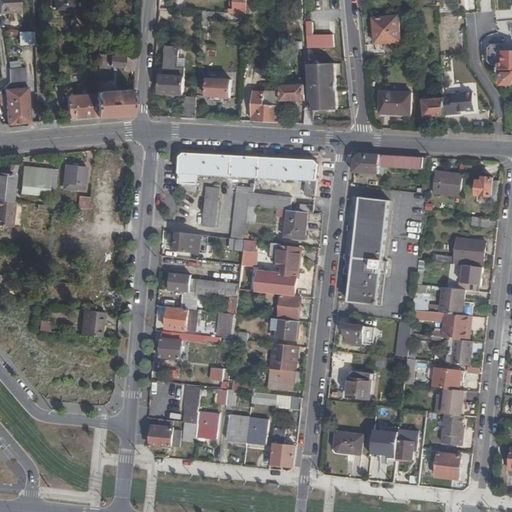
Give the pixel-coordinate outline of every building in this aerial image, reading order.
[(20,0),(0,0),(0,12),(20,11),(20,0)] [(230,14),(247,15),(247,0),(234,0),(235,8),(231,8),(230,14)] [(160,9),(160,14),(203,18),(204,12),(160,9)] [(204,12),(203,18),(203,25),(210,25),(210,18),(247,20),(247,15),(230,14),(207,12),(204,12)] [(400,17),(375,19),(377,45),(402,43),(400,17)] [(308,51),(335,49),(334,36),(314,37),(313,23),(307,23),(308,51)] [(33,32),(19,32),(19,46),(33,46),(33,32)] [(444,51),(466,49),(464,35),(443,37),(444,51)] [(511,52),(507,53),(506,48),(503,45),(502,39),(493,38),(493,45),(490,49),(489,61),(493,65),(500,66),(500,76),(505,77),(505,85),(511,84),(511,52)] [(181,49),(167,47),(165,76),(163,75),(161,93),(184,95),(186,70),(179,69),(180,59),(181,49)] [(27,67),(27,59),(31,59),(31,56),(12,57),(13,68),(27,67)] [(136,58),(111,57),(111,67),(125,67),(125,70),(136,71),(136,58)] [(314,103),(314,111),(333,109),(334,100),(335,99),(335,89),(338,89),(338,87),(336,88),(335,63),(309,65),(311,100),(312,101),(314,103)] [(9,124),(31,123),(29,87),(24,88),(22,68),(8,69),(9,74),(9,79),(8,82),(6,85),(6,94),(7,102),(9,124)] [(199,77),(198,95),(231,97),(232,79),(199,77)] [(282,86),(283,101),(306,100),(306,85),(282,86)] [(134,90),(96,92),(96,94),(97,116),(132,114),(134,90)] [(445,99),(447,116),(462,114),(462,112),(477,111),(475,91),(453,93),(453,95),(445,96),(445,99)] [(255,116),(255,121),(281,123),(281,106),(278,106),(266,105),(266,93),(254,93),(254,116),(255,116)] [(266,105),(278,106),(278,93),(266,93),(266,105)] [(97,116),(96,94),(69,96),(68,119),(97,118),(97,116)] [(412,95),(383,94),(383,116),(411,117),(412,95)] [(185,105),(184,118),(197,118),(198,98),(188,98),(187,105),(185,105)] [(427,117),(447,116),(445,99),(425,100),(427,117)] [(305,111),(305,124),(314,124),(314,111),(305,111)] [(254,178),(256,159),(213,156),(186,153),(184,156),(182,182),(199,184),(200,174),(254,178)] [(356,159),(354,173),(362,173),(370,174),(382,175),(382,167),(417,169),(417,166),(426,166),(427,159),(362,155),(356,159)] [(265,159),(256,159),(254,178),(307,182),(306,196),(317,197),(319,167),(315,163),(265,159)] [(431,159),(427,159),(426,166),(417,166),(417,169),(425,169),(425,171),(430,172),(431,159)] [(86,166),(66,164),(65,181),(84,182),(86,166)] [(22,187),(50,189),(51,169),(51,168),(23,166),(22,187)] [(55,196),(58,170),(51,169),(50,189),(50,195),(55,196)] [(0,172),(0,198),(14,201),(15,191),(12,190),(13,174),(0,172)] [(462,197),(464,176),(438,173),(436,195),(462,197)] [(493,196),(494,183),(494,178),(481,177),(480,182),(478,181),(477,195),(493,196)] [(199,184),(182,182),(182,190),(199,191),(199,184)] [(50,195),(50,189),(22,187),(22,193),(50,195)] [(221,189),(208,187),(203,227),(217,228),(221,189)] [(234,240),(247,241),(251,207),(253,194),(253,190),(240,189),(234,240)] [(256,194),(253,194),(251,207),(289,211),(291,211),(292,199),(256,194)] [(90,210),(91,198),(91,197),(81,196),(79,208),(81,208),(90,210)] [(0,224),(5,225),(13,226),(16,201),(14,201),(0,198),(0,224)] [(380,307),(383,278),(388,278),(389,265),(385,264),(391,202),(362,198),(351,304),(380,307)] [(308,214),(314,214),(315,207),(304,205),(303,213),(308,214)] [(308,214),(303,213),(291,211),(289,211),(285,238),(305,240),(308,214)] [(491,220),(477,218),(476,226),(490,227),(491,220)] [(202,236),(178,233),(176,250),(201,252),(202,236)] [(475,267),(476,267),(477,262),(486,263),(489,242),(459,239),(455,264),(466,266),(475,267)] [(247,241),(245,265),(244,273),(255,274),(256,270),(258,253),(256,252),(258,242),(247,241)] [(301,276),(303,247),(272,244),(271,256),(280,257),(279,266),(287,266),(287,275),(301,276)] [(418,285),(423,286),(426,262),(420,261),(418,285)] [(475,267),(466,266),(464,284),(463,283),(462,291),(467,291),(480,293),(481,286),(483,286),(485,269),(475,268),(475,267)] [(255,274),(244,273),(242,284),(242,290),(260,292),(262,270),(256,270),(255,274)] [(177,293),(181,293),(185,294),(185,291),(190,291),(192,291),(193,279),(193,276),(174,273),(173,289),(177,289),(177,293)] [(206,296),(241,300),(242,290),(242,284),(193,279),(192,291),(190,291),(185,291),(185,294),(181,293),(180,307),(195,309),(196,295),(206,296)] [(418,285),(415,311),(430,312),(433,287),(423,286),(418,285)] [(464,316),(467,291),(462,291),(444,289),(441,313),(447,314),(464,316)] [(205,310),(206,296),(196,295),(195,309),(205,310)] [(305,299),(285,296),(283,317),(302,319),(305,299)] [(199,312),(171,308),(169,328),(197,331),(199,312)] [(107,320),(107,312),(86,310),(83,334),(103,337),(105,320),(107,320)] [(415,311),(414,319),(446,322),(445,339),(457,340),(469,342),(470,325),(473,326),(474,317),(464,316),(447,314),(441,313),(430,312),(415,311)] [(239,315),(223,313),(220,335),(237,337),(237,332),(239,315)] [(283,320),(275,319),(273,337),(280,338),(282,321),(283,320)] [(41,329),(53,331),(54,322),(42,321),(41,329)] [(301,324),(282,321),(280,338),(299,340),(301,324)] [(366,327),(348,324),(347,335),(350,335),(349,342),(365,343),(366,327)] [(249,333),(237,332),(237,337),(236,340),(249,341),(249,333)] [(184,342),(163,340),(162,356),(182,358),(184,342)] [(249,341),(236,340),(235,347),(248,348),(249,341)] [(455,365),(472,367),(475,343),(472,342),(469,342),(457,340),(455,365)] [(298,372),(301,347),(277,344),(274,369),(298,372)] [(417,360),(410,360),(407,384),(415,385),(418,360),(417,360)] [(212,367),(211,380),(225,380),(225,367),(212,367)] [(296,391),(298,372),(274,369),(273,377),(272,377),(272,389),(296,391)] [(448,389),(461,390),(463,372),(439,369),(437,388),(448,389)] [(374,380),(352,378),(350,395),(371,398),(374,380)] [(239,390),(256,392),(257,383),(240,381),(239,390)] [(202,423),(203,412),(201,412),(203,389),(189,388),(188,395),(192,396),(191,412),(187,412),(186,421),(189,422),(195,423),(202,423)] [(220,404),(229,405),(230,391),(222,389),(220,404)] [(230,391),(229,405),(236,405),(238,390),(230,389),(230,391)] [(463,416),(465,391),(461,390),(448,389),(447,396),(446,414),(449,414),(463,416)] [(279,407),(280,395),(256,392),(254,404),(279,407)] [(304,410),(305,398),(280,395),(279,407),(304,410)] [(446,414),(447,396),(440,395),(438,413),(446,414)] [(202,423),(200,435),(220,437),(222,414),(203,412),(202,423)] [(449,414),(446,445),(464,447),(465,438),(464,438),(466,416),(463,416),(449,414)] [(230,439),(250,441),(253,418),(233,416),(230,439)] [(253,418),(250,441),(269,443),(272,420),(253,418)] [(174,420),(161,419),(160,425),(154,424),(152,446),(164,447),(164,446),(174,447),(176,430),(176,427),(174,427),(174,420)] [(187,436),(200,438),(200,435),(202,423),(195,423),(189,422),(187,436)] [(176,430),(174,447),(183,448),(185,430),(176,430)] [(401,435),(375,432),(373,456),(398,458),(400,440),(401,435)] [(366,436),(340,433),(337,452),(364,455),(366,436)] [(400,440),(398,458),(415,461),(417,442),(400,440)] [(297,466),(300,446),(277,444),(275,464),(297,466)] [(451,474),(463,476),(466,456),(442,453),(439,476),(450,478),(451,474)]
